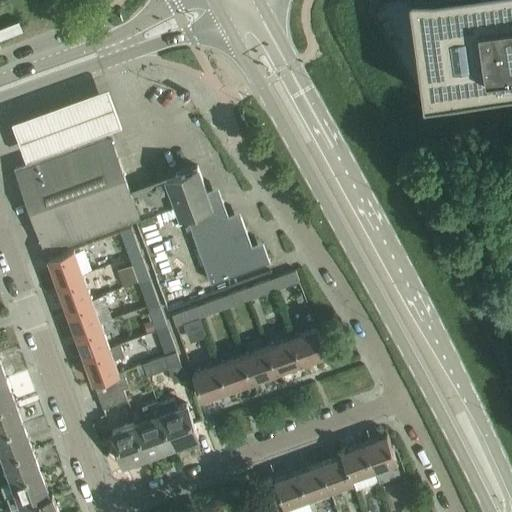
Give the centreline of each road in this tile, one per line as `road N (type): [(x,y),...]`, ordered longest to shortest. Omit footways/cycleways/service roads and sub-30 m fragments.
road 1 (primary): [(219,17),(489,511)]
road 2 (primary): [(511,490),(255,0)]
road 3 (residential): [(98,506),(405,399)]
road 4 (residential): [(405,399),(331,269),(238,144)]
road 5 (residential): [(98,506),(0,233)]
road 6 (unclassified): [(0,105),(219,17)]
road 7 (unclassified): [(183,0),(0,79)]
road 8 (residential): [(457,511),(405,399)]
